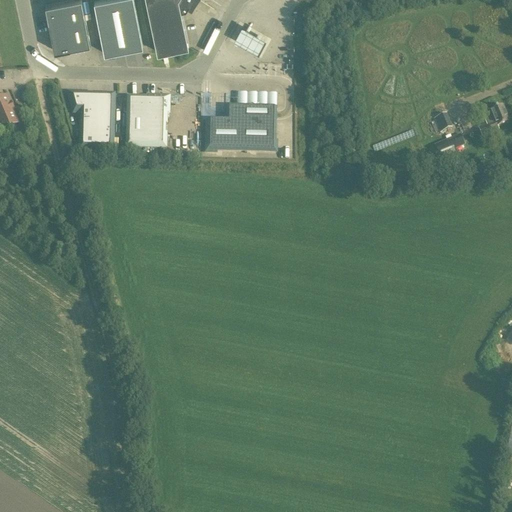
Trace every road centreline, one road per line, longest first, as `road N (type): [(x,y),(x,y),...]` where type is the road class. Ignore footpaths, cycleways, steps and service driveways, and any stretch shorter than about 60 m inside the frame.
road 1 (track): [(132,511),(118,382),(37,72)]
road 2 (unclassified): [(239,0),(204,64),(184,76),(37,72),(21,0)]
